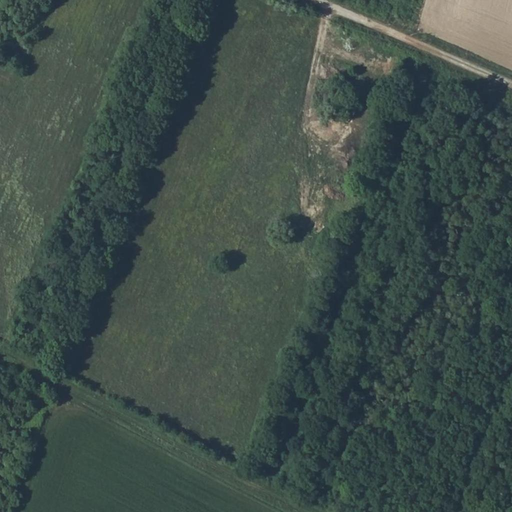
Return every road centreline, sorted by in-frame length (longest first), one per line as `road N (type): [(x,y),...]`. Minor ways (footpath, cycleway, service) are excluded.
road 1 (track): [(0,352),(301,511)]
road 2 (track): [(311,0),(511,85)]
